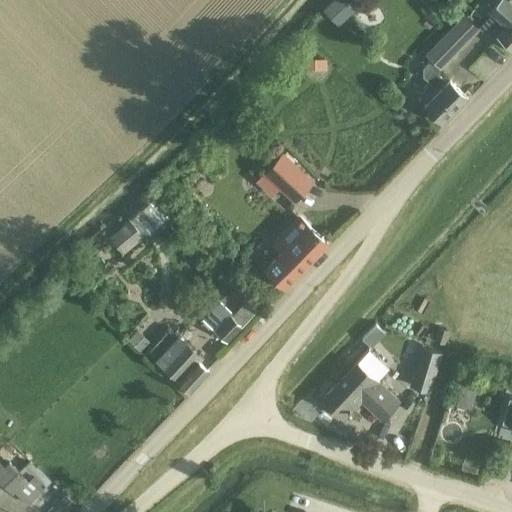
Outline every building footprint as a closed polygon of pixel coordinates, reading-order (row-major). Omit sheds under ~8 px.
[(353,2),(351,0),(332,0),(322,11),(332,22),(343,12),(351,21),(357,14),(349,6),(353,2)] [(499,37),(511,49),(511,1),(510,0),(496,0),(488,9),(505,26),(497,35),(499,37)] [(425,106),(429,109),(443,123),(468,98),(450,80),(447,83),(440,76),(440,68),(479,28),(464,14),(426,54),(433,60),(426,67),(425,77),(433,84),(420,98),(427,105),(425,106)] [(430,17),(423,24),(429,29),(436,22),(430,17)] [(359,38),(352,46),(360,53),(367,46),(359,38)] [(307,58),(306,69),(327,70),(328,59),(307,58)] [(282,154),(265,171),(297,201),(314,183),(282,154)] [(175,213),(156,196),(111,235),(125,254),(175,213)] [(284,252),(267,269),(285,287),(328,243),(314,229),(302,218),(276,244),(284,252)] [(217,296),(199,314),(228,342),(264,304),(252,295),(234,313),(217,296)] [(439,326),(434,340),(445,344),(450,330),(439,326)] [(160,366),(189,393),(209,371),(199,362),(202,358),(183,341),(184,339),(169,327),(150,347),(159,355),(156,360),(161,364),(160,366)] [(139,329),(129,339),(141,351),(150,341),(139,329)] [(421,345),(410,385),(431,391),(443,351),(421,345)] [(334,414),(337,411),(344,417),(362,398),(382,417),(398,400),(377,380),(389,367),(369,349),(324,398),(327,401),(324,404),(334,414)] [(461,403),(473,407),(478,388),(463,384),(460,392),(463,393),(461,403)] [(511,397),(509,397),(502,422),(511,424),(511,397)] [(52,480),(31,459),(20,469),(9,459),(5,463),(0,457),(0,479),(11,489),(11,488),(30,504),(52,480)]
